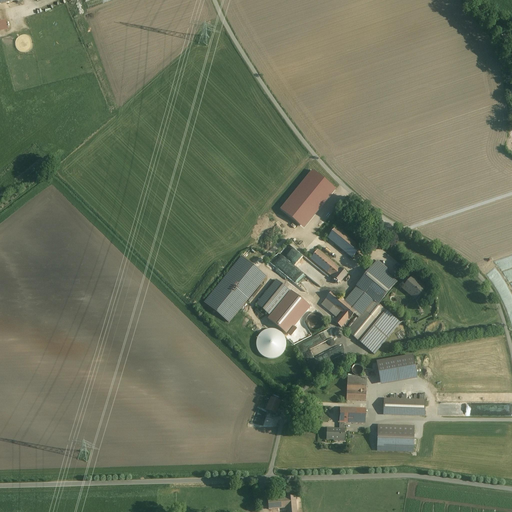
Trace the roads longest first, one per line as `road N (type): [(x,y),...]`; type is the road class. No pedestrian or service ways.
road 1 (unclassified): [(0,486),(399,475),(511,490)]
road 2 (unclassified): [(511,348),(480,277),(388,221),(322,164),(213,0)]
